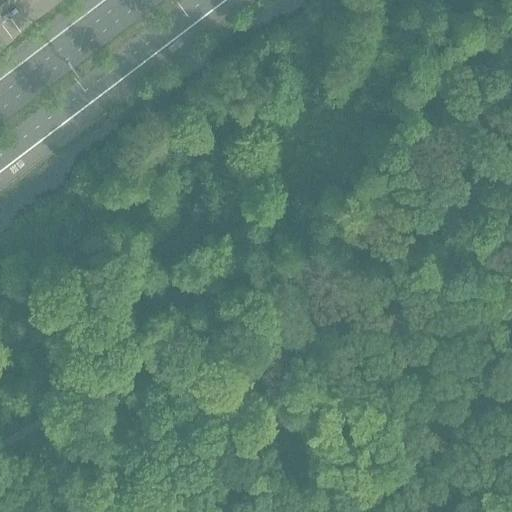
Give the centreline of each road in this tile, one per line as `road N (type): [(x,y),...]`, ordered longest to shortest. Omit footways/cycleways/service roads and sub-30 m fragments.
road 1 (primary): [(0,157),(207,0)]
road 2 (primary): [(135,0),(0,103)]
